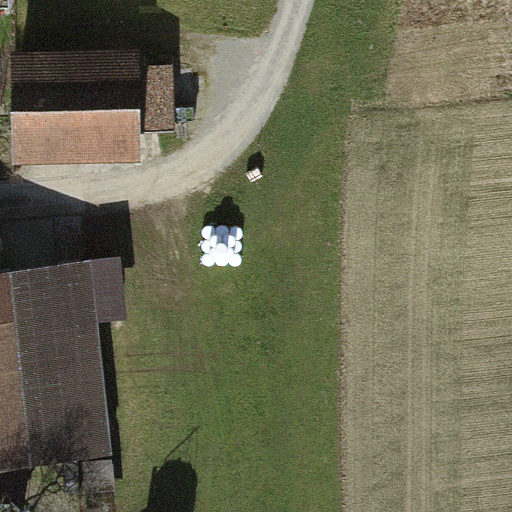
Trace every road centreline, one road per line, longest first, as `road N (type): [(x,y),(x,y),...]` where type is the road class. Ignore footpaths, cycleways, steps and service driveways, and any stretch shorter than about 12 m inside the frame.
road 1 (track): [(127,189),(177,176),(235,131),(279,60),(298,0)]
road 2 (residential): [(0,202),(127,189)]
